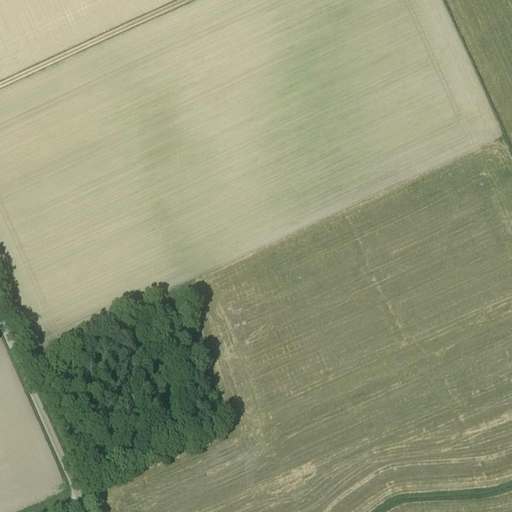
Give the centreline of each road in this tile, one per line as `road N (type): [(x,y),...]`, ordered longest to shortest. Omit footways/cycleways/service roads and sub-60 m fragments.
road 1 (track): [(188,0),(0,84)]
road 2 (unclassified): [(0,323),(82,511)]
